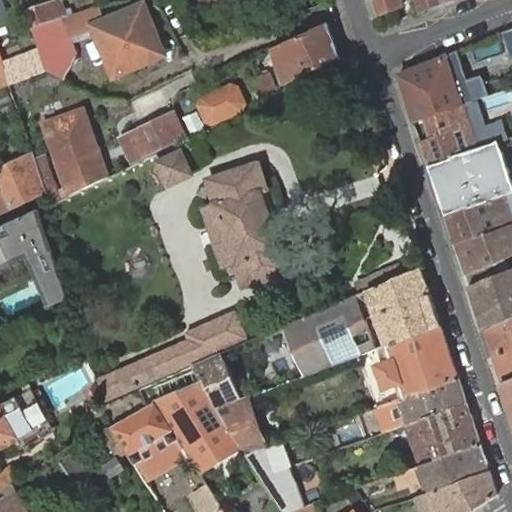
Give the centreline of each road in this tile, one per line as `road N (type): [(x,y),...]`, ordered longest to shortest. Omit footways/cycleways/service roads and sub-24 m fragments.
road 1 (residential): [(511,461),(380,58)]
road 2 (residential): [(380,58),(511,5)]
